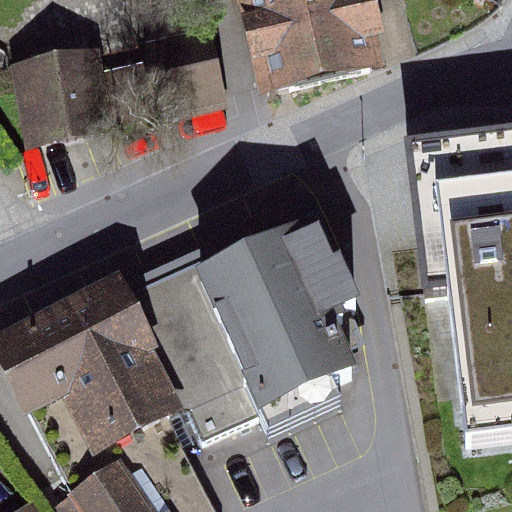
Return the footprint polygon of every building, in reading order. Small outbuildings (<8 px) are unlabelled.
[(345,0),(285,0),(227,14),(254,124),(369,96),(345,0)] [(208,52),(147,66),(160,125),(221,111),(208,52)] [(110,70),(22,83),(33,157),(121,144),(110,70)] [(511,162),(380,187),(415,382),(511,365),(511,162)] [(313,236),(128,320),(200,459),(342,393),(319,349),(337,340),(316,300),(340,288),(313,236)] [(128,320),(116,298),(0,358),(89,511),(227,511),(200,459),(128,320)] [(511,511),(511,365),(415,382),(438,511),(511,511)]
